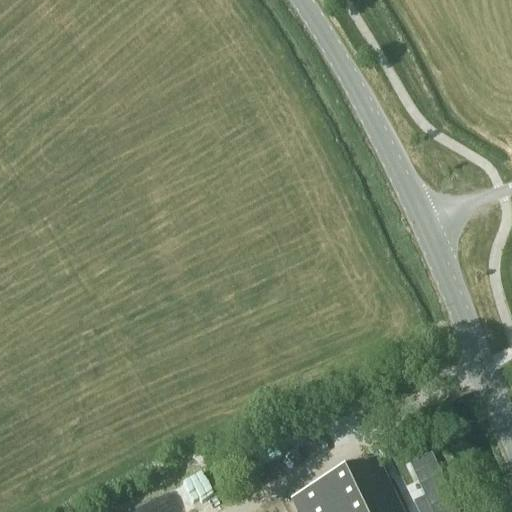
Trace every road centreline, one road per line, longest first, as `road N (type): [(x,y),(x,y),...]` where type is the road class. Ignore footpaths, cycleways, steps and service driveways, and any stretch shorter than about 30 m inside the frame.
road 1 (secondary): [(422,222),(301,0)]
road 2 (secondary): [(511,440),(422,222)]
